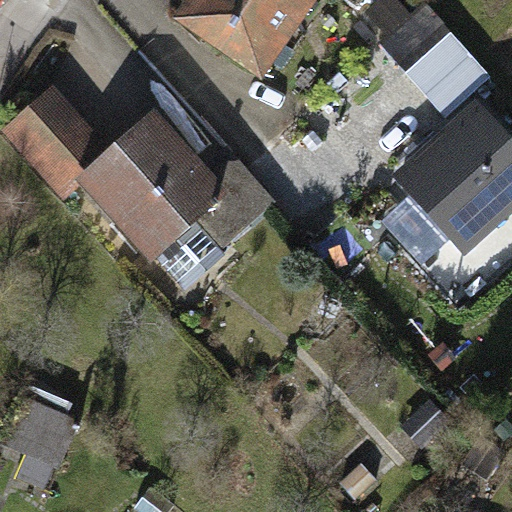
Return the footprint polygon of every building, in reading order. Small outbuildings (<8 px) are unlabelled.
[(325,0),(208,0),(194,21),(277,75),(325,0)] [(432,4),(384,44),(446,118),(494,78),(432,4)] [(101,177),(124,158),(64,89),(10,135),(69,205),(101,177)] [(511,146),(480,110),(398,181),(466,259),(511,219),(511,146)] [(124,158),(101,177),(160,246),(205,208),(231,186),(210,161),(172,117),(124,158)] [(235,139),(210,161),(231,186),(205,208),(229,237),(281,192),(255,162),(235,139)] [(11,471),(59,490),(89,416),(41,397),(11,471)]
